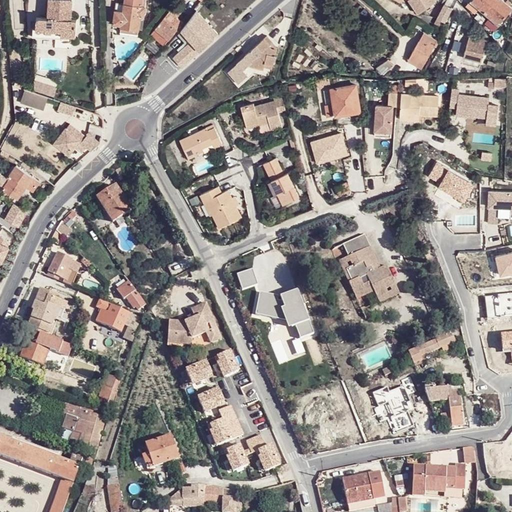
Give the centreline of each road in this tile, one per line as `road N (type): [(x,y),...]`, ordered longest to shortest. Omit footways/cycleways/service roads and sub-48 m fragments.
road 1 (residential): [(143,142),(208,261),(301,471)]
road 2 (unknown): [(216,63),(265,80),(316,84),(511,77)]
road 3 (residential): [(301,471),(498,433),(511,414),(508,383)]
road 4 (secondary): [(122,140),(47,211),(5,300)]
road 5 (residential): [(439,221),(483,371),(508,383)]
road 6 (secondary): [(274,0),(145,116)]
road 7 (residential): [(0,135),(7,115),(0,13)]
